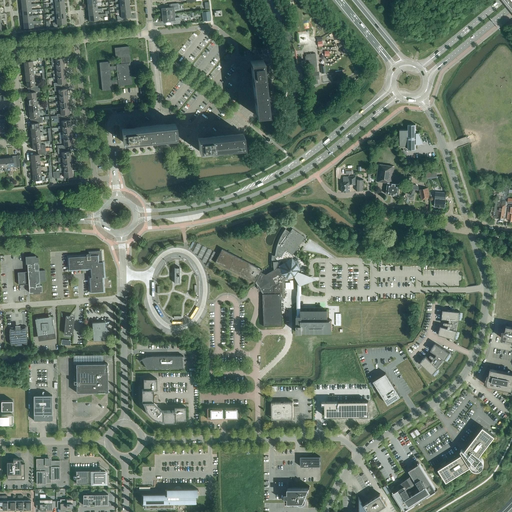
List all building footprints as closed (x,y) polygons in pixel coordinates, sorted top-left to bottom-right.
[(161,8),(162,15),(174,14),(174,10),(179,9),(178,3),(171,4),(171,7),(161,8)] [(175,18),(174,14),(162,15),(163,22),(172,21),(173,24),(180,23),(179,17),(175,18)] [(67,24),(66,18),(57,19),(57,22),(53,23),(53,27),(57,27),(57,25),(67,24)] [(112,90),(111,85),(118,84),(118,85),(132,84),(130,63),(129,46),(114,48),(115,57),(120,57),(121,64),(116,64),(116,65),(110,66),(109,61),(99,62),(102,91),(112,90)] [(320,79),(319,71),(313,72),(312,67),(317,66),(315,53),(306,55),(306,57),(305,57),(306,60),(309,60),(310,72),(311,72),(312,80),(320,79)] [(64,64),(64,57),(59,58),(59,55),(51,56),(51,60),(55,60),(56,64),(56,65),(64,64)] [(24,62),(25,68),(33,67),(32,61),(36,60),(36,57),(28,58),(28,61),(24,62)] [(269,114),(264,73),(264,64),(263,60),(250,61),(251,65),(246,71),(251,75),(256,115),(269,114)] [(66,83),(66,76),(57,77),(57,76),(53,77),(53,79),(57,78),(58,83),(54,83),(54,87),(62,86),(62,83),(66,83)] [(35,86),(34,80),(26,81),(27,87),(31,87),(31,89),(39,89),(39,86),(35,86)] [(62,89),(62,86),(54,87),(54,91),(58,91),(59,95),(59,96),(67,95),(67,89),(62,89)] [(40,91),(39,89),(31,89),(32,92),(27,93),(28,99),(36,98),(36,92),(40,91)] [(69,114),(69,107),(60,108),(60,107),(56,108),(56,110),(60,109),(61,114),(57,114),(57,115),(57,118),(65,117),(65,114),(69,114)] [(38,117),(38,111),(29,112),(30,118),(34,118),(35,120),(42,120),(42,117),(38,117)] [(65,120),(65,117),(57,118),(58,122),(62,122),(62,126),(62,127),(71,126),(70,120),(65,120)] [(43,122),(42,120),(35,120),(35,123),(30,124),(31,130),(40,129),(43,129),(43,126),(39,126),(39,123),(43,122)] [(177,136),(176,123),(135,128),(130,123),(126,128),(121,129),(123,142),(177,136)] [(416,124),(415,124),(415,125),(408,125),(408,124),(408,129),(400,129),(400,146),(408,146),(408,149),(415,149),(416,149),(416,144),(423,144),(419,133),(416,133),(416,124)] [(244,146),(243,133),(212,137),(206,133),(202,138),(198,138),(199,151),(244,146)] [(73,145),(72,139),(63,139),(63,138),(59,139),(60,143),(64,143),(64,145),(57,145),(57,149),(65,149),(65,146),(73,145)] [(45,148),(45,145),(41,145),(41,142),(32,143),(33,149),(37,149),(38,151),(46,151),(45,148)] [(66,151),(65,149),(57,149),(58,153),(62,153),(62,157),(62,158),(71,157),(70,151),(66,151)] [(46,154),(46,151),(38,151),(38,154),(31,155),(31,162),(40,161),(40,160),(44,159),(44,157),(40,158),(39,154),(46,154)] [(13,157),(6,158),(8,171),(11,171),(10,167),(14,166),(14,167),(17,167),(16,156),(12,156),(13,157)] [(379,164),(376,181),(387,183),(386,194),(399,196),(400,184),(392,183),(394,166),(379,164)] [(350,184),(356,184),(356,176),(349,176),(343,177),(343,182),(341,182),(342,192),(350,191),(350,184)] [(418,190),(418,189),(418,188),(418,187),(417,186),(416,185),(414,185),(413,185),(412,186),(412,187),(411,187),(411,188),(410,193),(406,193),(404,201),(409,202),(410,199),(413,200),(414,194),(415,189),(418,190)] [(428,188),(419,189),(421,200),(430,198),(428,188)] [(445,207),(446,192),(435,192),(434,206),(445,207)] [(503,219),(505,204),(507,205),(507,203),(505,203),(506,201),(501,200),(500,203),(498,203),(496,216),(498,216),(497,218),(503,219)] [(299,262),(293,258),(294,255),(293,254),(305,237),(292,228),(290,231),(285,228),(285,229),(283,231),(282,233),(282,234),(281,236),(280,238),(279,239),(278,241),(278,242),(277,245),(277,246),(276,248),(276,250),(275,251),(275,254),(275,255),(272,254),(271,257),(271,258),(271,259),(271,261),(271,263),(271,266),(273,267),(273,269),(265,275),(260,272),(262,269),(222,249),(215,262),(255,283),(256,281),(261,283),(260,284),(263,288),(264,288),(264,294),(262,294),(263,326),(282,325),(281,298),(284,297),(284,289),(284,281),(285,279),(286,280),(288,280),(293,279),(295,279),(297,281),(298,283),(301,282),(304,282),(304,276),(299,273),(300,271),(299,262)] [(102,277),(104,277),(103,262),(101,262),(100,252),(90,252),(90,254),(86,254),(86,256),(68,257),(69,269),(91,268),(91,277),(90,277),(90,292),(103,291),(102,277)] [(42,285),(40,285),(40,281),(46,281),(45,270),(39,271),(38,257),(36,257),(36,255),(35,255),(35,257),(27,257),(27,263),(26,263),(26,264),(27,264),(28,271),(18,272),(18,285),(25,284),(25,282),(29,282),(29,284),(29,292),(33,292),(33,293),(40,293),(40,292),(42,292),(42,285)] [(301,310),(301,316),(300,316),(299,316),(297,316),(296,316),(296,333),(302,333),(302,332),(332,332),(332,320),(328,320),(328,310),(301,310)] [(456,330),(458,320),(459,320),(460,311),(442,310),(441,319),(449,319),(449,322),(445,321),(444,321),(444,322),(443,322),(443,323),(444,324),(448,325),(447,327),(440,325),(438,334),(455,339),(457,330),(456,330)] [(73,335),(75,316),(66,315),(64,334),(73,335)] [(45,318),(36,319),(37,332),(44,332),(44,334),(53,333),(52,320),(46,320),(45,318)] [(105,322),(92,322),(93,330),(91,330),(91,333),(93,333),(93,341),(106,340),(105,322)] [(511,326),(506,326),(507,323),(506,323),(505,331),(502,331),(502,333),(501,333),(500,336),(502,336),(502,338),(505,339),(511,340),(511,326)] [(10,339),(10,340),(10,341),(10,343),(11,345),(16,343),(16,345),(22,345),(21,342),(27,344),(27,342),(27,339),(27,338),(26,326),(22,326),(22,328),(19,329),(19,327),(16,327),(17,329),(13,329),(13,327),(9,327),(10,339)] [(445,360),(450,352),(435,343),(430,350),(436,354),(435,356),(431,354),(430,354),(429,355),(429,356),(430,356),(433,359),(431,361),(426,356),(419,362),(432,374),(438,368),(438,367),(444,359),(445,360)] [(183,356),(167,356),(151,356),(149,356),(147,356),(144,357),(142,358),(140,359),(140,360),(139,360),(139,361),(141,359),(146,368),(182,368),(182,356),(183,356)] [(76,392),(108,392),(107,363),(76,364),(76,392)] [(511,395),(511,390),(511,372),(490,369),(491,366),(490,366),(488,375),(486,379),(485,379),(485,382),(485,381),(487,382),(486,387),(486,388),(487,385),(511,390),(511,395)] [(373,381),(388,404),(401,396),(386,373),(373,381)] [(162,410),(153,402),(153,390),(157,390),(157,378),(143,378),(143,389),(142,389),(142,402),(144,402),(146,408),(145,410),(154,419),(156,418),(162,420),(162,422),(175,422),(175,420),(186,420),(186,407),(174,407),(174,410),(162,410)] [(52,394),(33,395),(34,420),(41,420),(41,417),(45,417),(45,420),(52,420),(52,394)] [(1,410),(13,410),(12,400),(1,400),(1,410)] [(369,401),(322,401),(322,405),(324,404),(325,417),(369,416),(369,401)] [(293,402),(271,402),(272,417),(280,417),(280,418),(285,418),(285,417),(293,417),(293,402)] [(223,419),(223,407),(207,408),(207,419),(223,419)] [(240,407),(223,407),(223,419),(240,418),(240,407)] [(13,424),(13,414),(1,414),(1,415),(0,415),(0,422),(1,423),(1,424),(13,424)] [(479,455),(487,445),(494,435),(483,426),(464,451),(462,449),(461,449),(460,450),(461,451),(462,453),(438,469),(446,482),(470,466),(471,467),(473,467),(474,467),(475,467),(476,467),(477,467),(478,466),(479,465),(480,464),(481,463),(481,462),(481,461),(481,460),(481,459),(480,457),(480,456),(479,455)] [(410,432),(413,438),(420,434),(418,429),(410,432)] [(320,466),(320,456),(300,456),(300,466),(320,466)] [(25,479),(25,463),(23,463),(23,460),(20,460),(20,458),(13,459),(13,461),(7,462),(7,479),(25,479)] [(60,479),(60,460),(51,460),(51,459),(45,460),(45,459),(36,459),(36,484),(46,484),(46,483),(51,483),(51,479),(60,479)] [(404,509),(403,510),(403,511),(437,489),(436,490),(418,462),(419,464),(409,470),(413,477),(399,485),(401,488),(394,492),(393,491),(392,491),(404,509)] [(100,470),(76,470),(76,483),(107,483),(107,477),(105,477),(105,474),(105,471),(102,471),(102,472),(100,472),(100,470)] [(383,486),(387,493),(391,491),(387,484),(383,486)] [(195,502),(195,494),(197,494),(197,489),(198,489),(181,489),(181,488),(180,488),(180,487),(179,487),(178,486),(177,486),(176,487),(175,488),(175,489),(166,489),(165,489),(165,490),(166,490),(166,494),(142,494),(141,495),(142,495),(143,495),(143,502),(145,502),(145,507),(174,507),(174,502),(195,502)] [(307,494),(308,494),(308,490),(310,486),(309,486),(309,488),(288,488),(288,493),(286,493),(286,496),(285,497),(285,498),(285,499),(285,500),(285,501),(286,502),(297,502),(298,503),(299,504),(300,504),(302,504),(303,504),(305,502),(305,501),(306,500),(306,499),(306,498),(305,499),(305,496),(307,494)] [(83,494),(83,505),(108,505),(108,494),(83,494)] [(374,511),(387,504),(380,494),(367,502),(364,504),(359,496),(359,508),(357,508),(357,511),(359,511),(374,511)] [(46,510),(45,499),(39,499),(39,501),(36,501),(36,508),(39,508),(40,510),(46,510)] [(52,499),(45,499),(46,510),(52,510),(52,508),(55,508),(55,501),(52,501),(52,499)] [(66,510),(66,499),(60,499),(60,501),(57,501),(57,508),(60,508),(60,510),(66,510)] [(76,507),(76,500),(73,500),(73,499),(66,499),(66,510),(73,510),(73,508),(76,507)] [(15,500),(7,500),(7,510),(15,510),(15,500)] [(31,500),(23,500),(23,510),(31,509),(31,500)]
